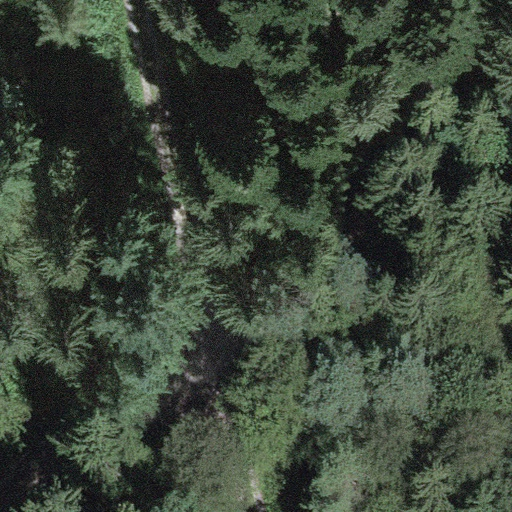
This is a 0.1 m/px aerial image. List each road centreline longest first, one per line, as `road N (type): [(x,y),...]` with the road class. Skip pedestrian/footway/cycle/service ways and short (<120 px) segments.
road 1 (track): [(0,498),(292,291),(380,186),(458,0)]
road 2 (track): [(253,511),(136,0)]
